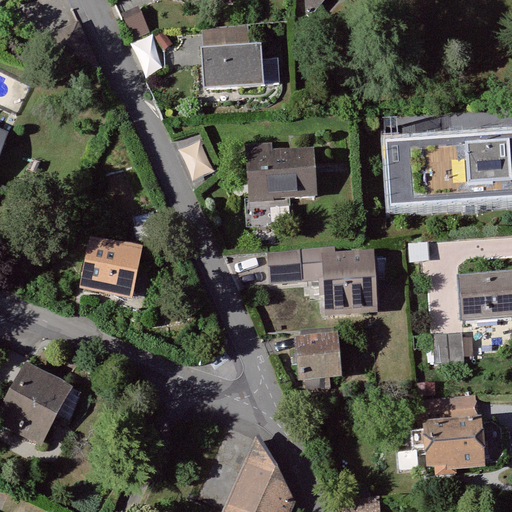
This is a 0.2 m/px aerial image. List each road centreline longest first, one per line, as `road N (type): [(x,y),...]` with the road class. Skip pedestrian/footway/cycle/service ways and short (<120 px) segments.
road 1 (residential): [(272,404),(92,0)]
road 2 (residential): [(1,301),(186,381)]
road 3 (residential): [(125,511),(186,381)]
